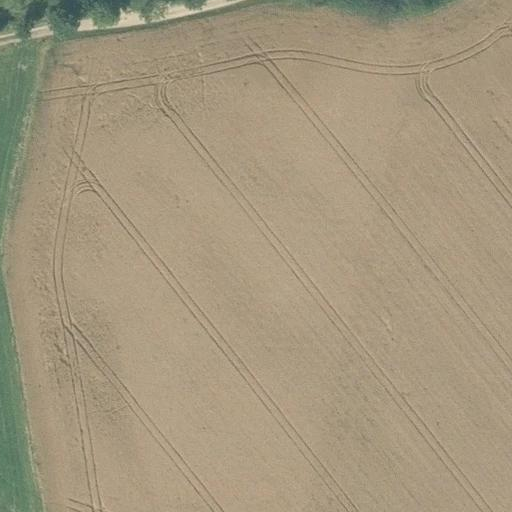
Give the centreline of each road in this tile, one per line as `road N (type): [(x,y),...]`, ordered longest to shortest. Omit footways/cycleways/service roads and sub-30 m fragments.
road 1 (track): [(232,0),(0,44)]
road 2 (track): [(30,38),(0,176)]
road 3 (track): [(0,376),(18,511)]
